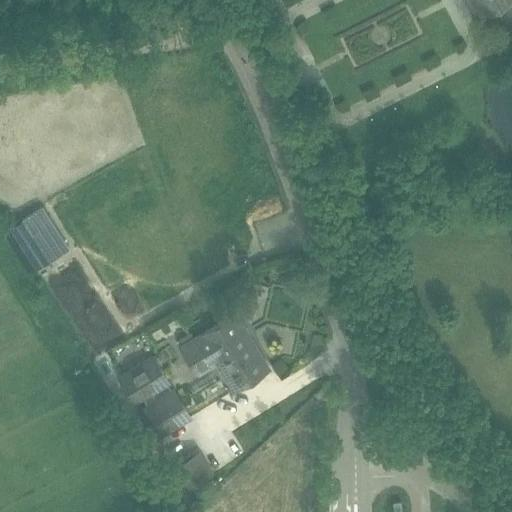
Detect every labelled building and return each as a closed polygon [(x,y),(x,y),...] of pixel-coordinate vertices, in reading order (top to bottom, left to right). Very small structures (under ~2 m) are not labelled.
[(511,0),(476,0),(483,13),(498,6),(504,17),(509,19),(511,17),(511,0)] [(42,207),(11,227),(24,248),(26,246),(39,266),(68,248),(42,207)] [(216,361),(233,389),(267,368),(234,314),(181,346),(197,372),(216,361)] [(140,413),(155,437),(189,416),(174,392),(173,393),(167,383),(168,382),(152,357),(118,378),(134,403),(138,401),(144,411),(140,413)] [(199,449),(174,464),(188,487),(214,471),(199,449)]
